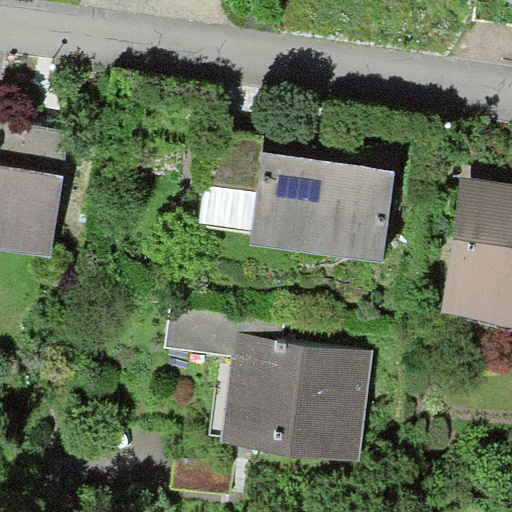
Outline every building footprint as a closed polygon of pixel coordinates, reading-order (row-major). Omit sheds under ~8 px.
[(42,249),(60,130),(0,121),(0,226),(41,233),(39,249),(42,249)] [(379,242),(392,150),(208,125),(200,182),(254,189),(249,224),(379,242)] [(511,192),(467,186),(454,279),(452,278),(451,282),(453,283),(450,305),(458,306),(455,322),(477,325),(480,309),(511,313),(511,192)] [(234,352),(224,423),(304,434),(303,444),(347,450),(360,352),(281,341),(282,337),(275,336),(277,322),(168,308),(164,343),(234,352)] [(225,495),(229,466),(171,458),(167,487),(225,495)]
